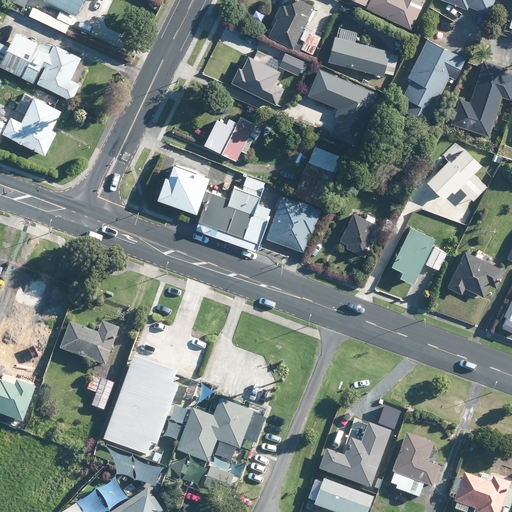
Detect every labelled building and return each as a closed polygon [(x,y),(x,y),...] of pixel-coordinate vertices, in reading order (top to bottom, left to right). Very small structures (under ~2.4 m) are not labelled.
[(52,0),(80,14),(86,0),(52,0)] [(265,36),(291,48),(305,20),(312,23),(317,13),(310,10),(311,6),(298,0),(282,0),(282,3),(279,2),(271,17),(274,19),(265,36)] [(371,0),(368,9),(411,29),(424,0),(371,0)] [(440,0),(450,4),(465,9),(466,6),(485,13),(487,14),(492,0),(440,0)] [(358,32),(338,27),(328,61),(382,76),(383,72),(393,75),(399,54),(355,42),(358,32)] [(241,48),(242,46),(246,36),(227,28),(221,39),(241,48)] [(310,54),(319,37),(303,29),(295,46),(310,54)] [(85,55),(57,42),(52,52),(39,46),(42,41),(20,31),(13,45),(0,39),(0,59),(4,62),(3,64),(36,80),(47,65),(48,65),(40,82),(75,98),(84,81),(79,79),(75,77),(83,60),(85,55)] [(463,58),(440,47),(425,39),(406,78),(409,79),(402,94),(400,97),(408,100),(402,111),(424,122),(447,76),(453,79),(463,58)] [(272,84),(277,72),(245,56),(239,69),(236,67),(228,83),(273,105),(281,89),(277,86),(272,84)] [(511,89),(511,74),(507,73),(504,72),(505,69),(481,60),(467,101),(457,98),(449,123),(452,124),(477,132),(487,136),(488,133),(491,124),(499,100),(500,97),(508,100),(511,89)] [(377,94),(320,70),(309,96),(340,109),(336,119),(339,120),(333,136),(356,146),(377,94)] [(61,129),(60,129),(56,127),(65,108),(38,95),(25,120),(14,114),(10,122),(8,121),(13,111),(0,104),(0,137),(4,129),(7,130),(6,131),(49,152),(59,132),(61,129)] [(240,151),(243,153),(250,139),(245,136),(252,122),(241,117),(240,118),(237,117),(234,123),(226,119),(223,124),(213,119),(200,145),(232,161),(233,159),(238,150),(240,151)] [(426,182),(444,198),(450,192),(453,195),(460,188),(473,200),(487,186),(473,173),(481,165),(456,142),(443,155),(448,160),(426,182)] [(343,156),(316,145),(309,161),(336,172),(343,156)] [(198,212),(206,190),(211,176),(175,163),(170,176),(167,175),(159,198),(198,212)] [(274,209),(260,204),(264,192),(247,186),(245,190),(236,187),(232,198),(229,197),(234,184),(215,178),(211,190),(208,190),(205,199),(209,200),(207,204),(200,225),(199,229),(259,251),(260,246),(264,236),(274,209)] [(311,234),(319,210),(280,196),(264,238),(301,252),(308,233),(311,234)] [(362,257),(377,226),(351,213),(337,240),(339,241),(345,244),(343,247),(362,257)] [(409,284),(433,239),(408,226),(387,266),(399,272),(397,277),(409,284)] [(436,269),(437,270),(445,253),(432,246),(424,263),(436,269)] [(478,258),(480,254),(475,252),(472,256),(462,251),(444,287),(459,295),(461,291),(462,287),(477,294),(481,296),(482,296),(483,293),(487,285),(494,288),(502,270),(498,268),(478,258)] [(58,320),(53,318),(39,312),(40,311),(14,301),(11,310),(9,310),(0,331),(0,337),(10,341),(35,352),(44,355),(58,320)] [(109,366),(123,328),(106,322),(101,333),(73,323),(63,349),(97,362),(109,366)] [(102,441),(145,456),(149,445),(155,447),(176,387),(170,385),(174,373),(131,358),(102,441)] [(41,369),(37,375),(43,380),(47,374),(41,369)] [(116,383),(112,382),(94,375),(89,389),(99,393),(96,400),(95,403),(94,405),(106,410),(116,383)] [(238,448),(253,410),(248,408),(247,412),(218,401),(211,418),(191,410),(175,449),(174,451),(205,463),(214,440),(237,450),(238,448)] [(367,488),(388,432),(364,423),(359,437),(357,442),(347,438),(346,441),(340,456),(334,454),(328,451),(323,449),(315,469),(367,488)] [(431,444),(407,435),(403,433),(388,472),(391,473),(387,483),(393,486),(393,488),(395,489),(417,498),(422,484),(429,487),(436,467),(434,466),(435,462),(425,459),(429,449),(431,444)] [(229,473),(233,464),(224,461),(220,469),(215,467),(205,490),(204,491),(228,500),(233,486),(236,487),(239,480),(236,479),(237,476),(229,473)] [(488,482),(465,474),(461,473),(458,480),(452,478),(445,497),(451,499),(451,501),(454,502),(452,509),(460,511),(464,511),(466,507),(471,509),(470,511),(496,511),(507,483),(494,478),(489,477),(488,482)] [(166,511),(153,492),(151,488),(115,511),(166,511)]
